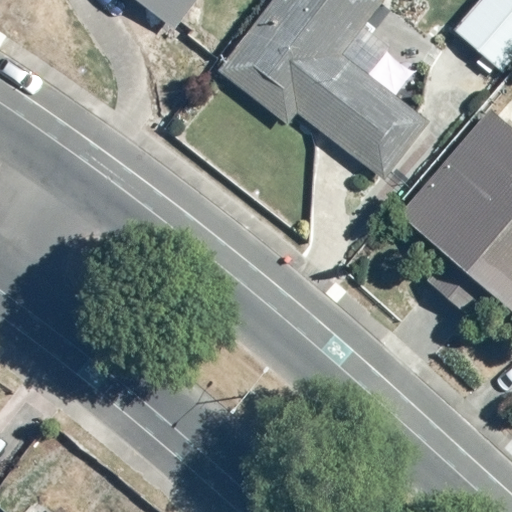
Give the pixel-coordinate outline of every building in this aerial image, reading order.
[(134,0),(172,29),(194,0),(134,0)] [(296,111),(384,179),(429,121),(344,55),(386,0),(270,0),(218,68),(288,122),(296,111)] [(511,63),(511,0),(478,0),(453,29),(504,73),(511,63)] [(511,309),(511,186),(511,185),(511,124),(491,107),(400,215),(511,309)] [(72,511),(56,497),(42,511),(19,511),(17,510),(15,511),(72,511)]
